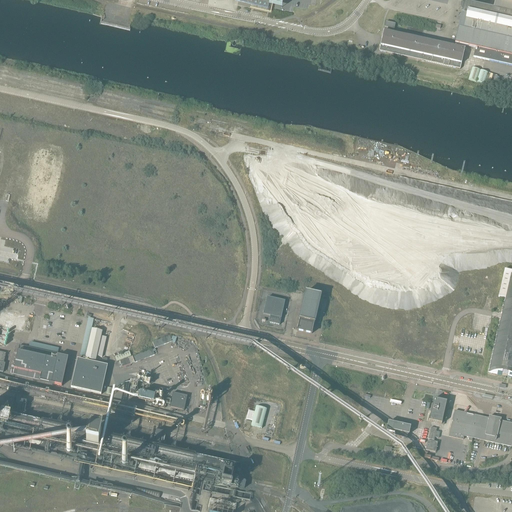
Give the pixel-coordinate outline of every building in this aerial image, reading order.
[(268,9),(269,0),(251,0),(251,5),(268,9)] [(511,0),(495,0),(493,9),(461,2),(460,5),(461,6),(461,7),(462,9),(458,26),(455,43),(455,44),(456,44),(456,43),(465,45),(465,46),(466,45),(475,47),(475,48),(473,57),(511,65),(511,0)] [(444,44),(383,31),(379,51),(460,69),(464,49),(446,45),(446,44),(444,44)] [(480,70),(472,68),(468,80),(476,82),(480,70)] [(487,73),(480,70),(476,82),(483,85),(487,73)] [(52,158),(40,156),(30,202),(42,204),(52,158)] [(487,372),(502,376),(502,378),(505,378),(506,377),(511,377),(511,271),(504,269),(498,297),(504,298),(500,314),(487,372)] [(305,292),(299,320),(297,330),(312,334),(314,323),(321,295),(305,292)] [(284,301),(267,297),(263,314),(281,318),(284,301)] [(279,325),(281,319),(270,316),(269,321),(269,323),(279,325)] [(107,359),(102,358),(102,360),(101,360),(103,349),(98,348),(102,331),(92,329),(85,359),(88,360),(88,362),(77,359),(71,388),(101,395),(107,366),(101,365),(102,362),(106,363),(107,359)] [(170,336),(153,341),(154,347),(172,342),(170,336)] [(58,354),(19,346),(13,375),(51,383),(51,384),(61,386),(68,358),(58,356),(58,354)] [(152,349),(132,357),(131,357),(128,358),(120,361),(120,362),(121,364),(122,367),(131,364),(155,355),(152,349)] [(129,351),(115,357),(117,361),(131,356),(130,354),(129,351)] [(143,375),(142,377),(139,376),(137,382),(149,385),(151,377),(143,375)] [(139,399),(154,403),(155,396),(140,392),(139,399)] [(187,396),(173,393),(169,407),(184,411),(187,396)] [(211,398),(201,396),(200,402),(209,405),(211,398)] [(436,400),(431,422),(444,425),(449,403),(436,400)] [(261,429),(267,409),(256,406),(251,426),(261,429)] [(469,415),(455,411),(449,437),(463,440),(463,436),(469,438),(468,441),(472,442),(472,438),(511,447),(511,442),(511,424),(500,421),(500,419),(489,417),(489,419),(469,415)] [(0,412),(0,425),(236,477),(238,466),(94,434),(0,412)] [(412,428),(390,423),(389,431),(398,433),(397,436),(409,439),(410,435),(411,435),(412,428)] [(425,450),(435,452),(437,443),(427,440),(425,450)] [(148,490),(135,488),(135,489),(134,493),(138,493),(159,498),(160,493),(148,490)] [(208,510),(216,511),(236,511),(237,509),(230,508),(231,501),(211,497),(208,510)]
